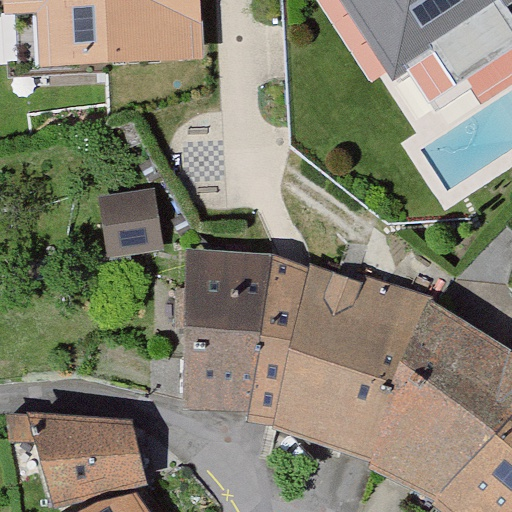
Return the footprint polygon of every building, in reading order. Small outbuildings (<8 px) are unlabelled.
[(213,0),(25,0),(25,9),(63,6),(62,61),(216,52),(213,0)] [(511,0),(335,0),(396,91),(434,66),(456,99),(511,62),(511,24),(507,18),(511,15),(511,0)] [(171,198),(109,201),(111,254),(173,251),(171,198)] [(323,264),(203,246),(200,405),(287,422),(323,264)] [(446,298),(323,264),(287,422),(382,462),(446,298)] [(511,511),(511,341),(446,298),(382,462),(454,496),(473,511),(511,511)] [(132,422),(40,427),(58,497),(145,482),(132,422)]
